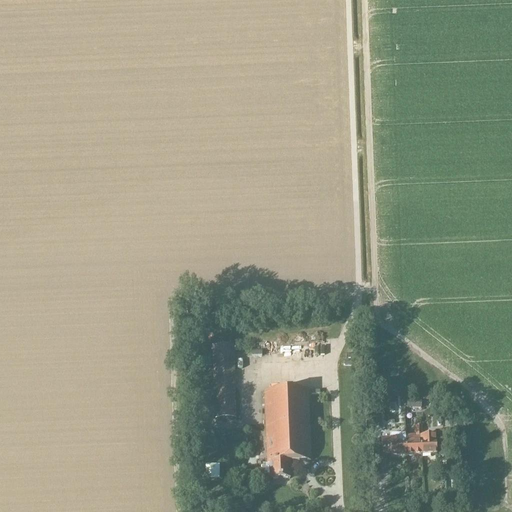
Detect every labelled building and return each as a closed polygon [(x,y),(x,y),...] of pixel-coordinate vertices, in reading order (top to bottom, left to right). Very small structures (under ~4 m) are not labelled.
[(215,420),(235,419),(233,347),(213,348),(215,420)] [(270,479),(270,481),(289,480),(289,463),(310,462),(307,392),(264,394),(267,466),(263,466),(263,468),(261,468),(261,477),(263,476),(264,479),(270,479)] [(406,456),(405,443),(405,433),(389,434),(389,438),(381,438),(381,451),(390,451),(390,456),(406,456)] [(421,455),(436,455),(436,449),(444,449),(443,437),(435,437),(435,436),(422,436),(420,436),(420,442),(421,455)] [(406,456),(421,455),(420,442),(405,443),(406,456)]
